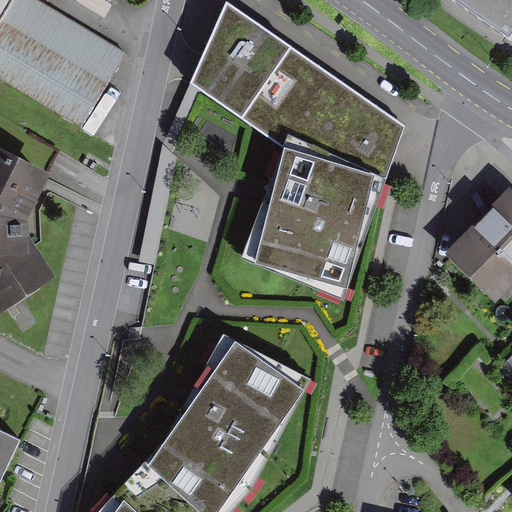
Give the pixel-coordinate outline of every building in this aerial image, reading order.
[(0,0),(0,17),(10,0),(0,0)] [(132,50),(49,0),(10,0),(0,17),(0,69),(88,123),(132,50)] [(511,0),(447,0),(509,41),(511,35),(511,0)] [(290,140),(383,182),(403,129),(227,9),(194,86),(285,151),(290,140)] [(290,140),(285,151),(270,194),(248,257),(342,294),(383,182),(290,140)] [(0,287),(10,300),(55,267),(30,236),(27,211),(48,169),(0,146),(0,287)] [(511,195),(456,247),(491,286),(511,267),(511,195)] [(168,440),(250,493),(303,394),(224,339),(187,405),(168,440)] [(0,473),(20,433),(0,423),(0,473)] [(232,511),(250,493),(168,440),(134,477),(102,511),(232,511)]
